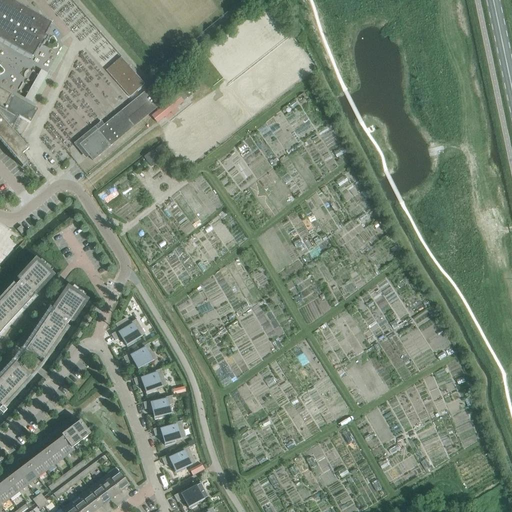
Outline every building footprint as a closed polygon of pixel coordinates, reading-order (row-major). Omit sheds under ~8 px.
[(0,0),(0,141),(21,167),(22,167),(22,166),(26,164),(21,154),(26,149),(26,150),(27,149),(11,130),(18,118),(29,124),(36,111),(26,104),(0,89),(0,42),(31,60),(38,48),(40,49),(42,44),(44,45),(44,44),(47,38),(44,37),(51,24),(50,24),(7,0),(0,0)] [(144,84),(120,57),(105,70),(129,97),(144,84)] [(25,97),(31,101),(47,75),(41,71),(25,97)] [(100,121),(73,144),(76,147),(85,158),(88,156),(92,161),(110,146),(158,106),(145,90),(103,125),(100,121)] [(151,116),(156,123),(183,102),(177,95),(151,116)] [(157,148),(162,155),(167,151),(162,144),(157,148)] [(152,151),(144,157),(151,167),(159,161),(152,151)] [(289,215),(297,231),(305,227),(297,211),(289,215)] [(16,229),(21,234),(25,230),(21,225),(16,229)] [(0,331),(1,330),(30,299),(29,298),(33,295),(34,295),(52,275),(35,259),(16,279),(14,277),(10,281),(14,285),(0,299),(0,331)] [(25,349),(42,361),(66,326),(70,329),(73,324),(71,322),(86,300),(67,287),(51,309),(52,310),(49,314),(25,349)] [(118,330),(111,334),(111,335),(114,341),(120,337),(127,347),(136,342),(134,340),(144,334),(136,320),(137,319),(136,319),(129,323),(126,318),(115,324),(118,330)] [(132,360),(138,371),(147,366),(146,364),(156,358),(148,344),(149,343),(122,357),(126,363),(132,360)] [(0,413),(2,415),(5,411),(2,407),(30,376),(15,362),(0,377),(0,413)] [(133,379),(135,386),(142,383),(146,395),(156,391),(155,389),(166,385),(160,369),(161,369),(133,379)] [(172,395),(142,402),(144,409),(151,408),(154,420),(164,417),(163,415),(170,413),(168,405),(173,404),(171,396),(172,396),(172,395)] [(75,423),(70,427),(80,441),(89,434),(80,421),(76,425),(75,423)] [(161,434),(164,446),(174,443),(174,441),(185,437),(180,422),(181,421),(152,429),(154,436),(161,434)] [(71,447),(80,441),(70,427),(65,431),(66,432),(62,435),(71,448),(71,447)] [(62,437),(53,444),(63,457),(72,450),(73,451),(71,448),(62,435),(61,436),(62,437)] [(53,444),(44,451),(54,464),(63,457),(53,444)] [(164,465),(170,462),(175,473),(185,469),(184,467),(194,462),(188,448),(189,447),(189,446),(161,459),(164,465)] [(91,454),(94,458),(101,453),(97,449),(91,454)] [(45,471),(54,464),(44,451),(35,457),(45,471)] [(83,460),(86,464),(94,458),(91,454),(83,460)] [(96,461),(99,465),(106,460),(103,456),(96,461)] [(35,457),(26,464),(36,478),(45,471),(35,457)] [(99,465),(96,461),(88,467),(91,471),(99,465)] [(75,472),(82,467),(79,463),(72,468),(75,472)] [(27,485),(36,478),(26,464),(17,471),(27,485)] [(197,465),(195,467),(198,472),(200,471),(204,469),(201,464),(197,465)] [(115,467),(106,475),(119,492),(128,486),(129,486),(115,467)] [(75,472),(72,468),(66,473),(69,477),(75,472)] [(87,474),(84,470),(77,475),(81,479),(87,474)] [(27,485),(17,471),(8,478),(18,492),(27,485)] [(81,479),(77,475),(71,480),(74,484),(81,479)] [(110,499),(119,492),(106,475),(96,481),(110,499)] [(57,486),(63,481),(60,477),(54,482),(57,486)] [(18,492),(8,478),(0,483),(0,487),(9,499),(18,492)] [(101,506),(110,499),(96,481),(87,488),(101,506)] [(183,499),(189,509),(198,504),(197,502),(207,497),(199,482),(200,482),(200,481),(173,496),(177,502),(183,499)] [(57,486),(54,482),(47,487),(51,491),(57,486)] [(69,488),(66,484),(59,489),(62,493),(69,488)] [(0,505),(9,499),(0,487),(0,505)] [(92,511),(101,506),(87,488),(78,495),(91,511),(92,511)] [(62,493),(59,489),(53,494),(56,498),(62,493)] [(40,493),(36,497),(40,502),(40,501),(44,498),(40,493)] [(76,511),(91,511),(78,495),(69,502),(76,511)] [(76,511),(69,502),(60,509),(62,511),(76,511)]
